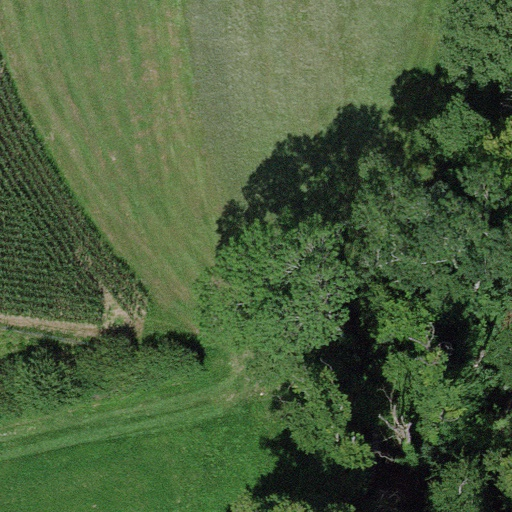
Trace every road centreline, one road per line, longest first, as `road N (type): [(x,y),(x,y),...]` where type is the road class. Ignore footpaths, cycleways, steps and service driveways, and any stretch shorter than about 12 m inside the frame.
road 1 (track): [(256,511),(268,376),(136,207),(46,0)]
road 2 (track): [(0,439),(268,376)]
